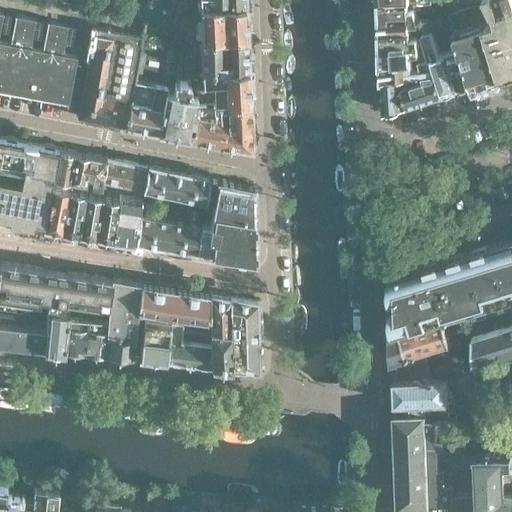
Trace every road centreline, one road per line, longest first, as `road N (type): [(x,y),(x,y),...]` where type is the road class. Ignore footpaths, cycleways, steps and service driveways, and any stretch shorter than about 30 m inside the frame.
road 1 (residential): [(0,361),(278,392)]
road 2 (residential): [(272,281),(0,240)]
road 3 (residential): [(0,118),(266,169)]
road 4 (residential): [(278,392),(379,402),(369,256)]
road 5 (residential): [(258,0),(266,169)]
road 6 (residential): [(511,98),(363,143)]
road 7 (residential): [(369,256),(511,210)]
road 8 (residential): [(363,143),(361,0)]
